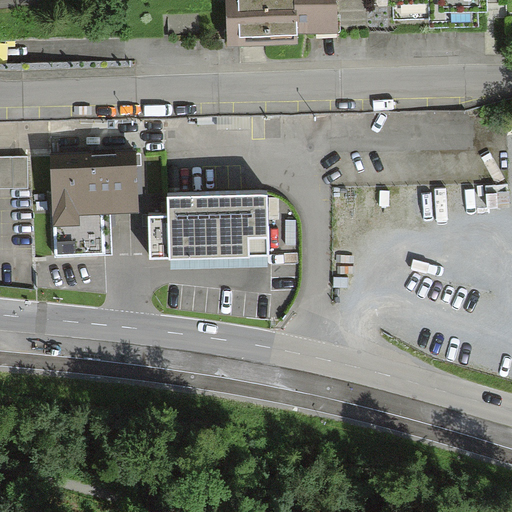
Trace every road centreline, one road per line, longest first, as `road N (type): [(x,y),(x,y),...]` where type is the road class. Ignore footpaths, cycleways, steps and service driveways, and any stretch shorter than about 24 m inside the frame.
road 1 (primary): [(511,410),(291,352),(0,314)]
road 2 (residential): [(0,93),(511,75)]
road 3 (track): [(232,511),(0,460)]
road 4 (unknown): [(318,314),(313,235),(297,176),(285,162),(247,148)]
road 5 (unknown): [(318,314),(413,270),(493,255)]
